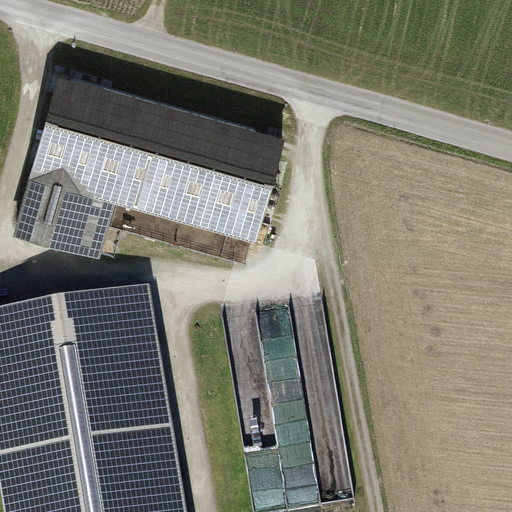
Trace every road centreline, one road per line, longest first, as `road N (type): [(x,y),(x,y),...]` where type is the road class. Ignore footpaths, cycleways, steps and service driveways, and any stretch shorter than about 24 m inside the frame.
road 1 (tertiary): [(0,3),(511,143)]
road 2 (track): [(325,89),(317,125),(334,254),(257,278),(184,264),(69,270),(14,253),(0,223)]
road 3 (track): [(334,254),(385,511)]
road 4 (track): [(0,212),(51,18)]
